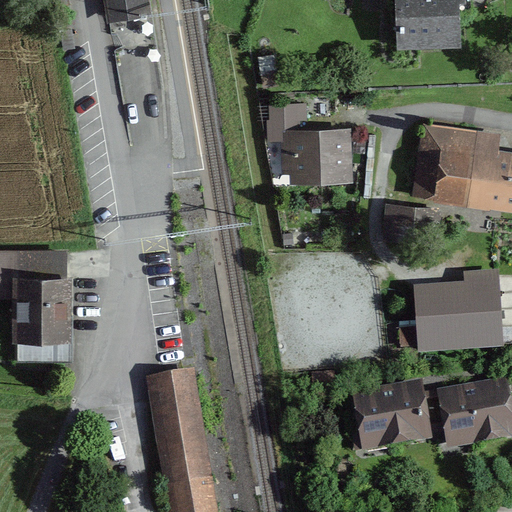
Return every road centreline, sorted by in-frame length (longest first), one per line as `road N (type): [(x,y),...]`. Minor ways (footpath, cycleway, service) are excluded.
road 1 (unclassified): [(123,311),(131,223),(87,0)]
road 2 (unclassified): [(41,511),(123,311)]
road 3 (unclassified): [(148,511),(123,311)]
